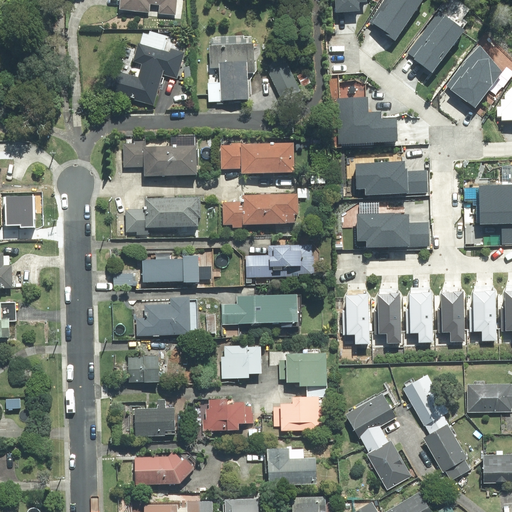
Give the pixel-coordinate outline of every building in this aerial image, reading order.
[(179,15),(180,0),(122,0),(122,8),(152,12),(153,4),(161,5),(160,13),(179,15)] [(402,0),(391,0),(390,2),(387,0),(378,0),(371,11),(388,22),(402,0)] [(463,19),(444,2),(413,36),(432,54),(463,19)] [(506,55),(482,34),(454,65),(478,86),(506,55)] [(256,41),(211,42),(211,70),(221,70),(221,83),(210,83),(211,102),(251,101),(250,71),(257,71),(256,41)] [(120,70),(113,93),(155,105),(164,76),(178,80),(186,53),(173,49),(171,53),(140,44),(134,63),(142,65),(138,76),(120,70)] [(288,60),(269,69),(284,101),(303,92),(288,60)] [(511,76),(510,79),(498,99),(510,118),(511,118),(511,76)] [(364,88),(339,88),(338,138),(385,138),(385,129),(399,129),(399,110),(380,109),(380,105),(364,104),(364,88)] [(125,141),(125,166),(146,166),(145,176),(199,176),(199,145),(147,144),(147,141),(125,141)] [(243,146),(222,146),(222,169),(244,169),(244,172),(297,172),(297,142),(243,143),(243,146)] [(399,150),(356,150),(357,173),(365,173),(365,181),(427,180),(427,157),(401,157),(399,150)] [(511,184),(480,184),(480,223),(502,223),(502,241),(511,240),(511,184)] [(300,214),(301,194),(272,192),(272,195),(246,193),(246,202),(225,201),(224,223),(234,224),(234,227),(243,228),(243,222),(271,224),(271,221),(296,222),(297,214),(300,214)] [(203,217),(203,197),(148,197),(148,208),(126,208),(126,233),(147,233),(147,226),(201,226),(201,217),(203,217)] [(37,200),(6,200),(6,229),(37,229),(37,200)] [(408,201),(359,200),(358,228),(363,228),(363,234),(403,235),(404,227),(429,228),(430,207),(408,206),(408,201)] [(247,255),(248,278),(302,276),(302,273),(321,273),(320,251),(305,252),(304,245),(277,246),(277,254),(247,255)] [(0,289),(15,289),(16,265),(6,265),(6,254),(0,253),(0,289)] [(202,282),(202,255),(187,255),(187,258),(145,259),(145,282),(202,282)] [(400,278),(376,279),(377,322),(387,322),(387,330),(401,330),(400,278)] [(432,278),(407,279),(408,322),(418,322),(418,331),(433,330),(432,278)] [(498,279),(471,278),(469,322),(481,322),(481,328),(497,328),(498,279)] [(511,278),(503,279),(503,321),(510,321),(511,330),(511,329),(511,278)] [(367,279),(341,280),(343,329),(353,329),(353,336),(368,336),(367,279)] [(464,281),(440,280),(439,321),(449,321),(449,329),(463,330),(464,281)] [(223,303),(223,325),(239,325),(239,323),(300,322),(300,293),(238,293),(238,303),(223,303)] [(138,317),(138,335),(193,333),(192,296),(173,296),(173,304),(148,305),(148,317),(138,317)] [(5,305),(0,304),(0,338),(14,338),(14,320),(5,320),(5,305)] [(225,357),(222,357),(222,378),(251,378),(251,373),(265,373),(265,345),(225,345),(225,357)] [(309,352),(290,351),(288,381),(302,381),(302,385),(328,386),(330,353),(320,352),(321,349),(309,348),(309,352)] [(145,381),(162,382),(162,355),(146,355),(146,357),(131,356),(130,383),(145,383),(145,381)] [(431,374),(405,388),(430,435),(425,437),(444,472),(447,471),(452,480),(472,469),(467,459),(469,458),(440,403),(445,400),(431,374)] [(511,384),(469,383),(469,411),(511,412),(511,384)] [(378,393),(349,408),(350,411),(347,412),(360,438),(361,437),(369,451),(368,452),(388,490),(413,477),(393,439),(390,441),(382,426),(398,417),(394,408),(401,404),(393,388),(379,395),(378,393)] [(274,424),(281,425),(282,425),(282,429),(322,431),(324,396),(295,394),(295,403),(283,402),(282,407),(276,407),(274,424)] [(167,398),(159,398),(159,408),(136,408),(136,436),(178,435),(177,408),(167,408),(167,398)] [(223,398),(211,398),(211,408),(207,408),(207,419),(203,419),(203,430),(241,431),(241,423),(255,423),(255,407),(247,407),(247,402),(223,402),(223,398)] [(183,443),(170,456),(137,456),(137,482),(182,483),(203,463),(183,443)] [(293,445),(269,445),(270,485),(319,484),(318,456),(293,457),(293,445)] [(511,452),(484,452),(484,482),(511,481),(511,452)] [(433,511),(421,491),(388,511),(433,511)] [(322,511),(323,497),(296,496),(296,511),(322,511)] [(262,511),(262,497),(234,497),(234,511),(262,511)] [(214,511),(215,501),(190,500),(189,511),(214,511)] [(379,511),(374,502),(356,511),(379,511)]
